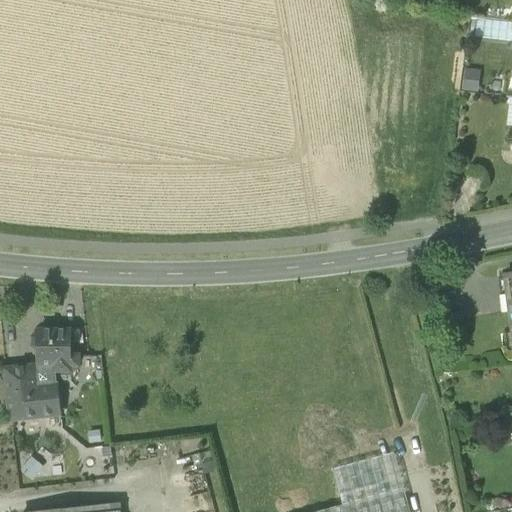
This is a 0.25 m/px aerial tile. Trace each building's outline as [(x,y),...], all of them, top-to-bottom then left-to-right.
[(463,69),(460,90),(476,92),(479,72),(463,69)] [(38,351),(38,367),(71,367),(79,368),(79,357),(71,357),(71,332),(38,332),(38,335),(37,335),(33,338),(33,348),(37,351),(38,351)] [(72,373),(71,367),(38,367),(38,368),(34,368),(37,401),(27,402),(29,420),(60,416),(57,387),(56,387),(55,373),(72,373)] [(9,404),(27,402),(37,401),(34,368),(6,371),(9,404)] [(27,402),(9,404),(11,422),(29,420),(27,402)] [(342,507),(343,506),(404,490),(395,455),(333,472),(342,507)] [(410,511),(404,490),(343,506),(344,511),(358,511),(404,500),(407,511),(410,511)] [(407,511),(404,500),(358,511),(407,511)]
